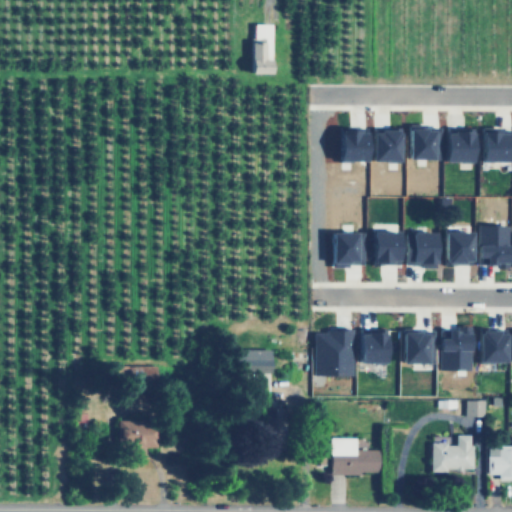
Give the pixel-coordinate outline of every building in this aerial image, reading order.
[(268,23),(268,73),(243,73),(243,39),(249,39),(249,23),(268,23)] [(404,158),(437,158),(436,125),(403,126),(404,158)] [(509,129),(477,128),(476,161),(508,162),(509,129)] [(367,129),(366,161),(395,161),(396,130),(367,129)] [(440,161),(467,161),(467,130),(440,129),(440,161)] [(361,161),(361,131),(334,130),(333,160),(361,161)] [(504,225),(473,225),(473,258),(481,258),(481,265),(503,266),(504,225)] [(326,231),(326,264),(359,265),(360,232),(326,231)] [(393,264),(393,231),(367,231),(366,264),(393,264)] [(430,265),(430,231),(406,232),(406,243),(401,243),(401,265),(430,265)] [(467,263),(467,231),(440,231),(439,263),(467,263)] [(435,370),(465,369),(464,328),(441,329),(441,337),(434,338),(435,370)] [(502,362),(501,328),(473,328),(474,362),(502,362)] [(397,363),(430,362),(429,329),(397,330),(397,363)] [(348,375),(349,330),(311,330),(310,374),(348,375)] [(353,361),(379,362),(380,331),(354,331),(353,361)] [(267,349),(231,348),(230,371),(266,372),(267,349)] [(481,400),(463,399),(462,415),(481,416),(481,400)] [(153,447),(153,422),(115,421),(114,444),(127,445),(126,459),(141,460),(141,447),(153,447)] [(469,434),(452,434),(452,443),(427,442),(427,470),(469,470),(469,434)] [(375,449),(353,449),(352,436),(327,437),(327,473),(375,472),(375,449)] [(511,444),(485,444),(485,473),(496,473),(496,479),(511,479),(511,444)]
